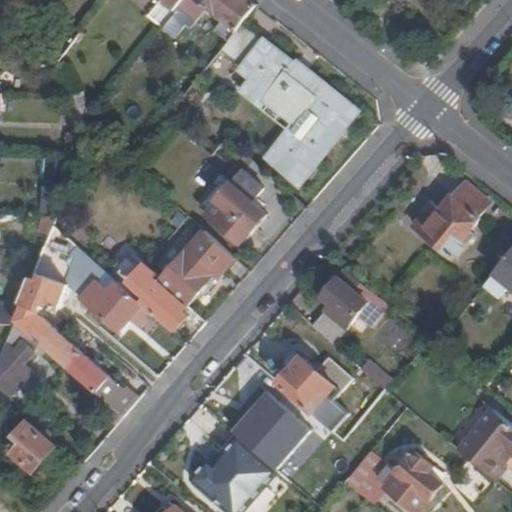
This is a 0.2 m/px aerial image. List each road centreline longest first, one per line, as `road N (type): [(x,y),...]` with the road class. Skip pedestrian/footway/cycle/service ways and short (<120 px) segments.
road 1 (residential): [(429,106),(74,511)]
road 2 (residential): [(295,0),(429,106)]
road 3 (residential): [(511,14),(429,106)]
